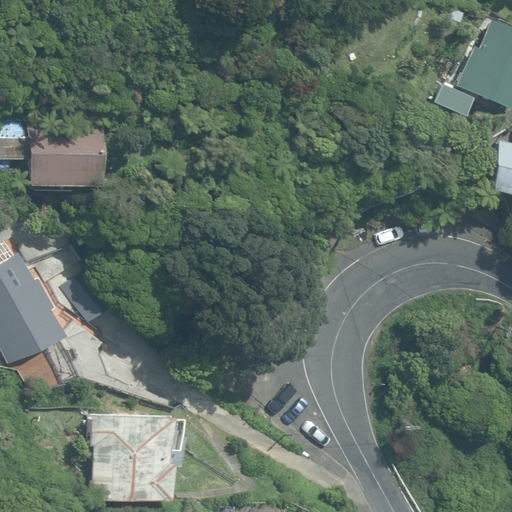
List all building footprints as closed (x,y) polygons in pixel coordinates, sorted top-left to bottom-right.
[(452,84),(506,108),(511,95),(511,30),(486,19),(474,45),(470,43),(452,84)] [(429,92),(455,106),(463,92),(436,78),(429,92)] [(22,183),(97,184),(98,118),(0,116),(0,136),(23,137),(22,183)] [(511,137),(511,142),(495,138),(483,185),(505,191),(505,189),(511,190),(511,137)] [(449,201),(501,237),(511,220),(511,209),(465,178),(449,201)] [(0,258),(0,353),(4,361),(56,333),(41,307),(46,304),(30,274),(25,277),(12,252),(0,258)] [(60,286),(83,320),(109,303),(86,268),(60,286)] [(156,413),(156,411),(82,412),(82,443),(85,443),(86,499),(164,498),(164,465),(178,465),(178,433),(168,433),(168,413),(156,413)]
